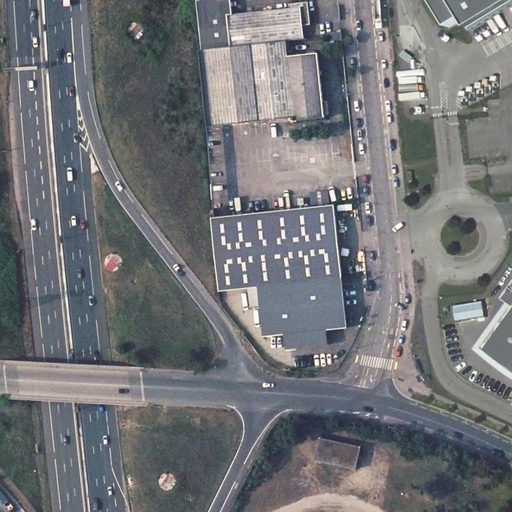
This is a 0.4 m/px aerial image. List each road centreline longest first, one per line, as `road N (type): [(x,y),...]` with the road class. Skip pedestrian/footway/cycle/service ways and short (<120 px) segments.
road 1 (trunk): [(25,0),(72,511)]
road 2 (trunk): [(103,511),(62,14)]
road 3 (trunk): [(257,391),(225,330),(103,162),(77,37),(62,14)]
road 4 (unclassified): [(359,0),(391,301),(360,400)]
road 5 (secondary): [(257,391),(0,379)]
road 6 (secondary): [(360,400),(464,427),(511,452)]
road 7 (trunk): [(214,511),(254,427),(257,391)]
